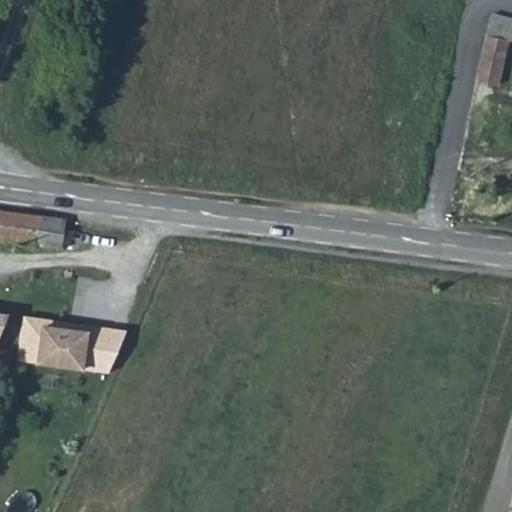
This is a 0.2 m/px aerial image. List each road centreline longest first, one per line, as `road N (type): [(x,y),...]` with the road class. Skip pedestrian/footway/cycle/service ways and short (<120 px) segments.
road 1 (secondary): [(425,246),(0,185)]
road 2 (residential): [(425,246),(479,0)]
